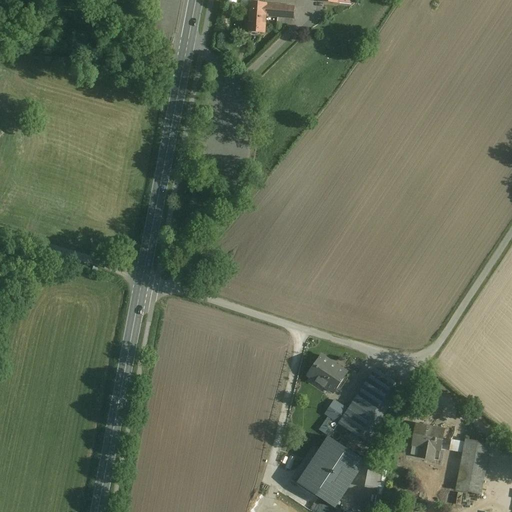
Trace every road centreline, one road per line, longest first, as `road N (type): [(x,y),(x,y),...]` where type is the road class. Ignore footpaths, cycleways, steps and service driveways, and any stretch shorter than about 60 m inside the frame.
road 1 (unclassified): [(141,278),(392,361),(426,352),(511,225)]
road 2 (primary): [(195,0),(141,278)]
road 3 (primary): [(141,278),(97,511)]
road 4 (unclassified): [(141,278),(0,236)]
road 5 (track): [(511,456),(408,357)]
